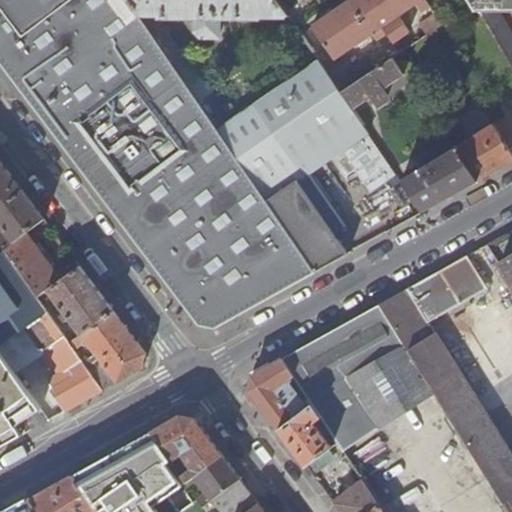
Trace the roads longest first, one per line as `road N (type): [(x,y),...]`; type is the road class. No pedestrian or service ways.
road 1 (residential): [(197,373),(511,199)]
road 2 (residential): [(197,373),(0,117)]
road 3 (residential): [(0,484),(197,373)]
road 4 (residential): [(302,511),(197,373)]
